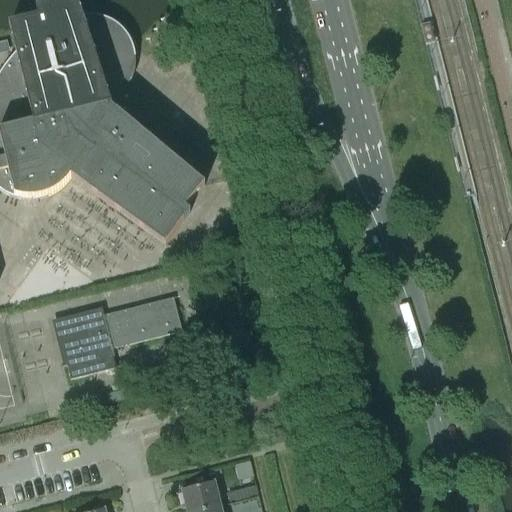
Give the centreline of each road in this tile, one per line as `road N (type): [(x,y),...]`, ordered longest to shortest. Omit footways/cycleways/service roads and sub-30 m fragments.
road 1 (secondary): [(462,511),(415,324),(363,192)]
road 2 (secondary): [(279,0),(308,97),(363,192)]
road 3 (secondary): [(363,192),(361,129),(328,0)]
road 4 (residential): [(0,476),(127,445)]
